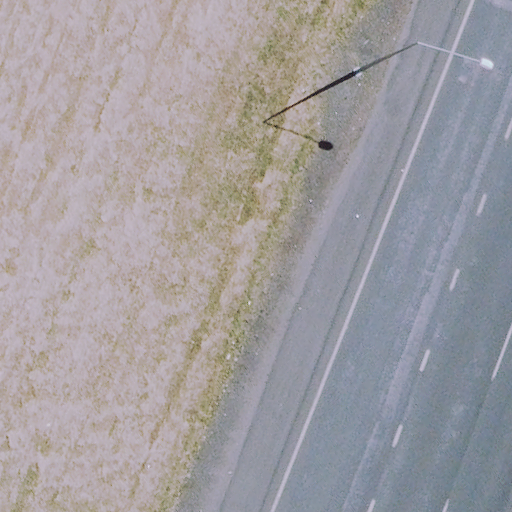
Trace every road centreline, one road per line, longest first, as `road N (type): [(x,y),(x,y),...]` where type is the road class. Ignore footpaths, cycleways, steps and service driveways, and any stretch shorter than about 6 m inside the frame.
road 1 (motorway): [(396,511),(511,257)]
road 2 (motorway): [(467,511),(511,384)]
